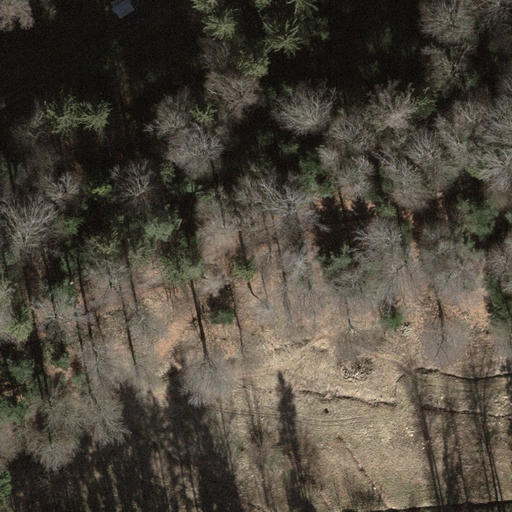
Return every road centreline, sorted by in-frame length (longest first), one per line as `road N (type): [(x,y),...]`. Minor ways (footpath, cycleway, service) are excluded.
road 1 (track): [(0,344),(258,237),(511,170)]
road 2 (track): [(0,103),(173,0)]
